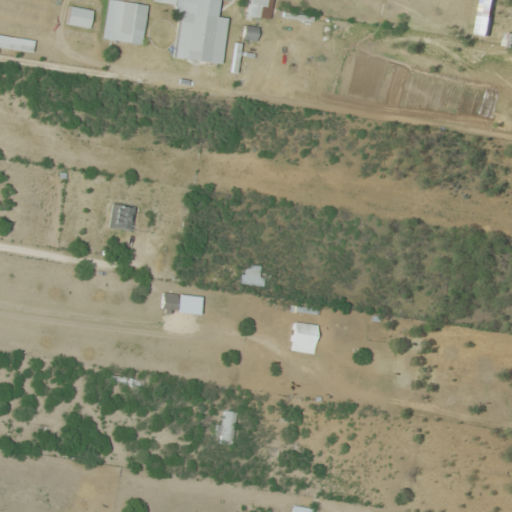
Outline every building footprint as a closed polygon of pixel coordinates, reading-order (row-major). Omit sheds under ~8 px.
[(261,19),(264,0),(248,0),(245,16),(261,19)] [(144,5),(114,1),(109,41),(139,44),(144,5)] [(225,18),(179,12),(173,58),(219,64),(225,18)] [(132,209),(111,205),(107,228),(128,232),(132,209)] [(253,288),(262,270),(248,263),(239,280),(253,288)] [(173,311),(176,295),(161,293),(159,309),(173,311)] [(311,354),(315,325),(292,322),(288,351),(311,354)] [(236,413),(222,412),(219,445),(233,446),(236,413)]
